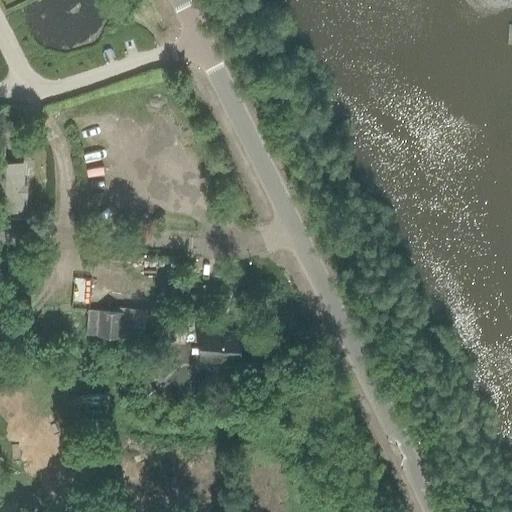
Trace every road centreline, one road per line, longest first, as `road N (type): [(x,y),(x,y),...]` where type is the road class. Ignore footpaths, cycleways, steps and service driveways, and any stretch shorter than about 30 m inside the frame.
road 1 (unclassified): [(433,511),(197,41)]
road 2 (track): [(238,244),(59,236)]
road 3 (residential): [(28,86),(54,91),(197,41)]
road 4 (track): [(59,236),(57,157),(28,86)]
